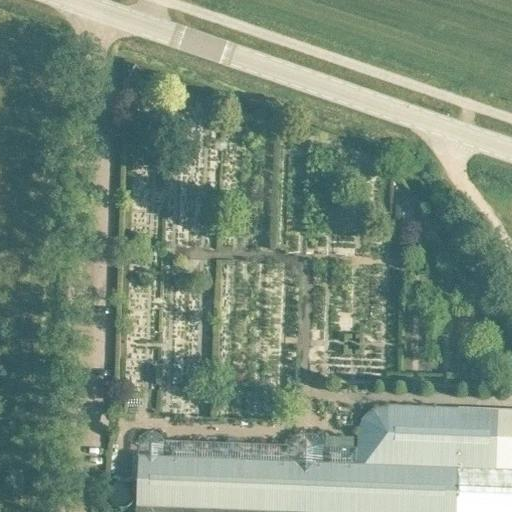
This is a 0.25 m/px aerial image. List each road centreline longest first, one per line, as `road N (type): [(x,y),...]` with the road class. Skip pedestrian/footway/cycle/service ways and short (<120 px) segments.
road 1 (track): [(76,511),(100,0)]
road 2 (tertiary): [(71,0),(511,151)]
road 3 (track): [(511,269),(465,200),(450,157),(459,133)]
